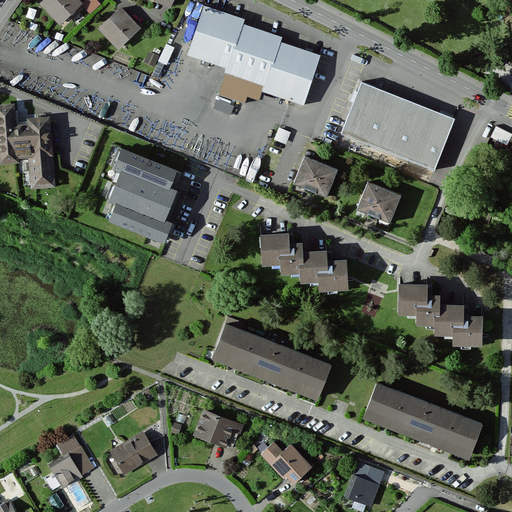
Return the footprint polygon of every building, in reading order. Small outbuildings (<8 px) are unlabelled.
[(62,23),(82,4),(78,0),(43,0),(41,2),(62,23)] [(282,38),(243,24),(244,20),(204,6),(187,55),(228,69),(220,93),(245,101),(248,93),(260,97),(263,89),(302,102),(317,56),(280,44),(282,38)] [(120,49),(140,29),(119,8),(99,28),(120,49)] [(174,47),(167,44),(158,66),(165,69),(174,47)] [(160,55),(149,50),(144,61),(155,66),(160,55)] [(453,119),(362,83),(343,133),(434,168),(453,119)] [(233,111),(235,102),(218,97),(215,107),(233,111)] [(14,103),(0,104),(0,162),(19,162),(19,158),(30,157),(32,187),(55,186),(50,116),(28,118),(28,123),(15,124),(14,103)] [(510,143),(511,137),(511,129),(498,123),(492,134),(510,143)] [(288,141),(292,128),(280,125),(276,137),(288,141)] [(172,221),(165,218),(177,189),(170,187),(177,169),(122,147),(114,168),(121,170),(109,199),(116,202),(109,220),(164,242),(172,221)] [(313,159),(305,156),(294,183),(326,196),(337,169),(313,159)] [(400,195),(369,183),(358,209),(389,222),(400,195)] [(301,244),(289,244),(289,236),(261,236),(262,266),(281,266),(281,275),(301,275),(301,283),(319,283),(320,292),(348,291),(347,261),(325,262),(325,253),(302,253),(301,244)] [(440,296),(427,296),(427,286),(399,286),(399,315),(416,315),(416,326),(435,326),(435,335),(453,335),(453,346),(482,346),(482,317),(463,317),(463,306),(440,306),(440,296)] [(331,366),(225,324),(212,355),(319,397),(331,366)] [(483,423),(377,384),(365,417),(470,456),(483,423)] [(242,426),(204,411),(195,434),(233,449),(242,426)] [(178,433),(181,424),(175,422),(172,431),(178,433)] [(143,433),(111,451),(125,474),(156,455),(143,433)] [(73,435),(57,445),(66,460),(51,468),(63,486),(93,468),(73,435)] [(283,453),(274,443),(261,454),(283,478),(286,475),(293,483),(311,468),(291,446),(283,453)] [(358,462),(353,475),(378,484),(383,471),(358,462)] [(378,484),(353,475),(346,496),(370,505),(378,484)] [(304,489),(311,483),(307,479),(300,485),(304,489)] [(15,511),(9,501),(0,506),(0,511),(31,511),(30,509),(24,511),(15,511)]
